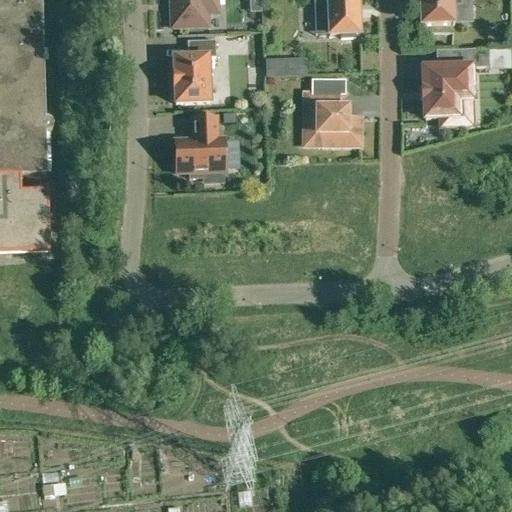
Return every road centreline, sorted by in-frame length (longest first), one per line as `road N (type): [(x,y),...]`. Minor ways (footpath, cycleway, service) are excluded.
road 1 (residential): [(134,0),(142,47),(132,272),(143,292),(159,301),(389,293)]
road 2 (residential): [(389,0),(389,293)]
road 3 (residential): [(389,293),(511,266)]
